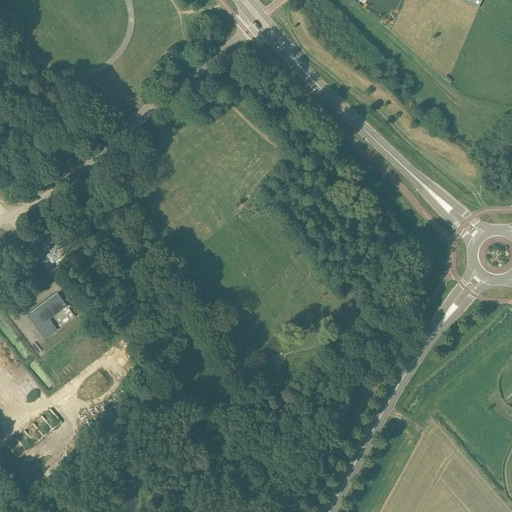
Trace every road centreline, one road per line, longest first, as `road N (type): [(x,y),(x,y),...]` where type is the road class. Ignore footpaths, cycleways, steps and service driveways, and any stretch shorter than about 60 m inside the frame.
road 1 (residential): [(255,23),(75,174),(0,220)]
road 2 (tertiary): [(307,74),(412,175)]
road 3 (residential): [(462,511),(459,480),(432,441),(383,411)]
